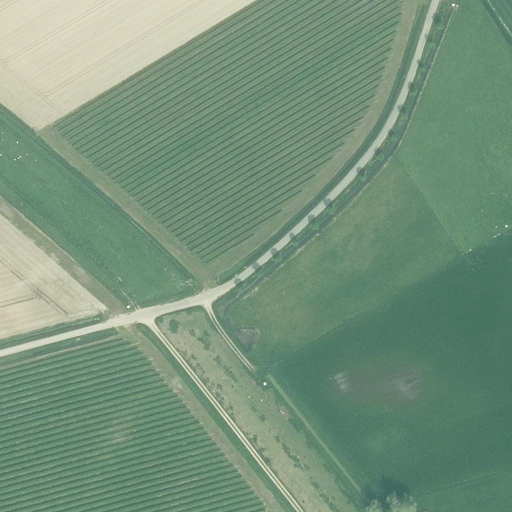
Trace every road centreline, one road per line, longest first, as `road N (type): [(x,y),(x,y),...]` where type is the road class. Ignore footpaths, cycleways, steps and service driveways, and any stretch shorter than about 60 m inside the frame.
road 1 (unclassified): [(0,355),(195,301),(247,274),(309,224),(384,141),(440,0)]
road 2 (track): [(144,315),(300,511)]
